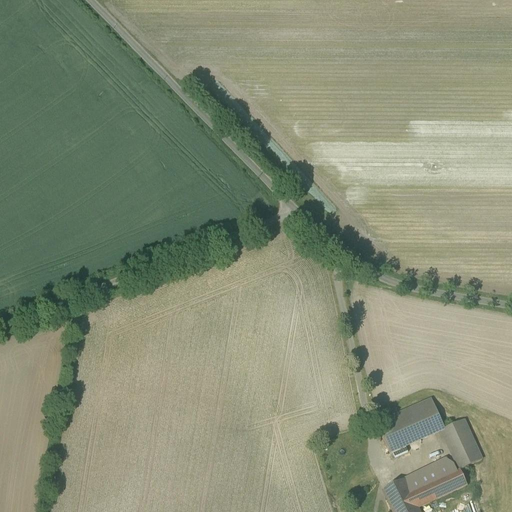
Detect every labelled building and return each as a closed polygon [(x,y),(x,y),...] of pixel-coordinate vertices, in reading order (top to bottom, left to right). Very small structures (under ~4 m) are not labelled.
[(431,400),(376,424),(389,453),(440,431),(444,429),(431,400)] [(463,421),(448,427),(444,429),(440,431),(459,471),(481,461),(463,421)] [(436,465),(404,481),(410,494),(457,472),(455,468),(451,466),(440,472),(436,465)] [(457,472),(410,494),(417,509),(467,486),(459,471),(457,472)] [(410,494),(404,481),(383,490),(392,511),(418,511),(417,509),(410,494)]
